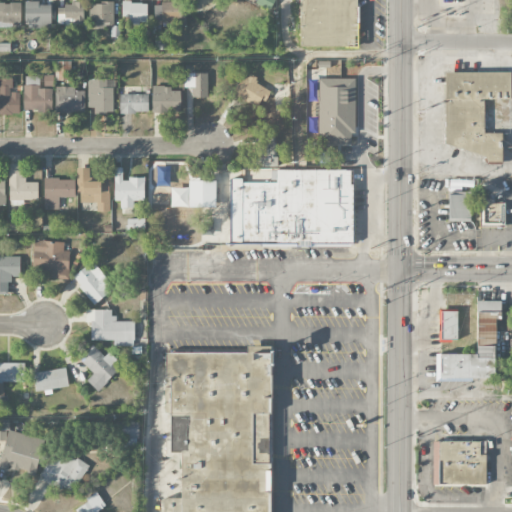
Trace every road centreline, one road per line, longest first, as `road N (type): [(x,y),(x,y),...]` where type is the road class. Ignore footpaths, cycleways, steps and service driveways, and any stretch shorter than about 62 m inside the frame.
road 1 (secondary): [(400,269),(400,0)]
road 2 (secondary): [(398,511),(400,269)]
road 3 (residential): [(217,143),(0,146)]
